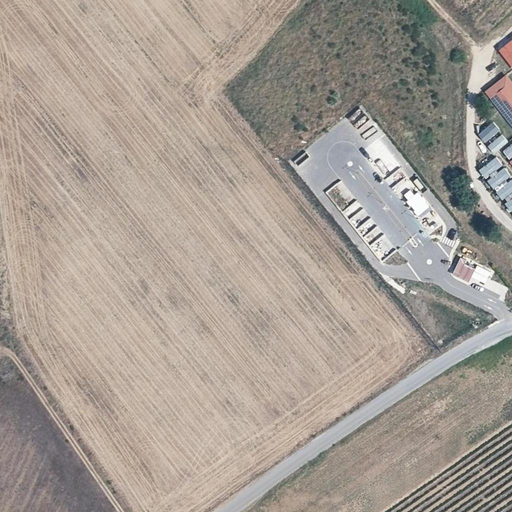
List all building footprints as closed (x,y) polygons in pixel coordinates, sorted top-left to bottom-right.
[(511,41),(501,50),(511,65),(511,41)] [(511,78),(509,75),(488,91),(511,122),(511,78)] [(485,144),(501,132),(495,123),(478,135),(485,144)] [(501,134),(488,147),(496,155),(509,143),(501,134)] [(511,145),(503,152),(510,161),(511,159),(511,145)] [(511,211),(511,179),(492,153),(477,165),(504,201),(504,202),(511,212),(511,211)] [(403,168),(386,179),(391,187),(394,185),(428,236),(442,226),(403,168)] [(478,263),(462,255),(453,271),(469,279),(478,263)]
